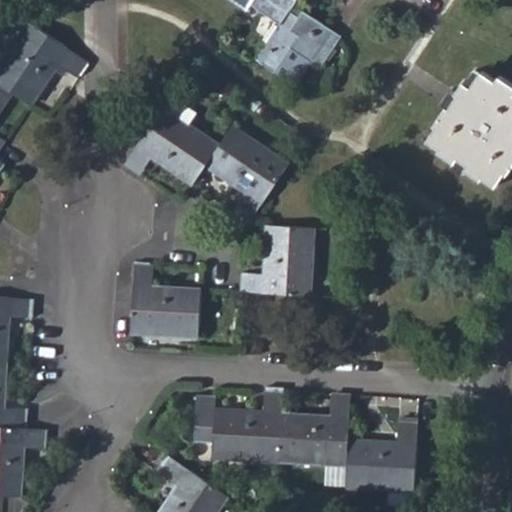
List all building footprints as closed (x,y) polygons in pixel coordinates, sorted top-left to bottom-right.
[(234,0),(247,9),(251,4),(253,0),(234,0)] [(296,0),(253,0),(251,4),(280,24),(257,58),(276,71),(292,48),(321,67),(341,36),(303,11),(299,16),(290,10),(296,0)] [(0,67),(0,84),(14,94),(32,105),(59,65),(78,78),(89,62),(83,59),(31,24),(0,67)] [(496,81),(482,72),(470,87),(464,83),(456,93),(459,96),(450,110),(446,108),(434,126),(437,128),(429,140),(442,149),(441,151),(455,161),(460,155),(471,163),(467,169),(483,180),(486,176),(497,184),(506,173),(508,174),(511,167),(511,84),(500,77),(496,81)] [(0,136),(0,114),(14,94),(0,84),(0,150),(7,141),(0,136)] [(207,166),(220,145),(189,123),(196,111),(176,98),(169,109),(164,106),(127,159),(125,164),(141,175),(152,158),(193,185),(207,166)] [(233,127),(220,145),(207,166),(247,192),(234,211),(250,222),(289,164),(233,127)] [(243,271),(242,292),(311,296),(315,228),(267,225),(264,273),(243,271)] [(153,287),(154,266),(136,264),(130,332),(199,336),(202,290),(153,287)] [(34,300),(0,297),(0,363),(8,364),(10,317),(32,318),(34,300)] [(0,427),(27,429),(29,409),(6,407),(8,364),(0,363),(0,427)] [(280,460),(283,414),(285,392),(266,391),(264,413),(215,409),(215,395),(195,394),(193,441),(213,443),(212,456),(280,460)] [(348,440),(351,396),(333,395),(332,417),(283,414),(280,460),(347,465),(348,440)] [(398,442),(416,444),(417,423),(399,422),(398,442)] [(0,427),(0,496),(4,496),(16,497),(23,497),(26,447),(46,448),(47,431),(27,429),(0,427)] [(398,442),(348,440),(347,465),(345,488),(414,492),(416,444),(398,442)] [(219,511),(229,496),(172,458),(162,475),(177,485),(159,511),(219,511)]
